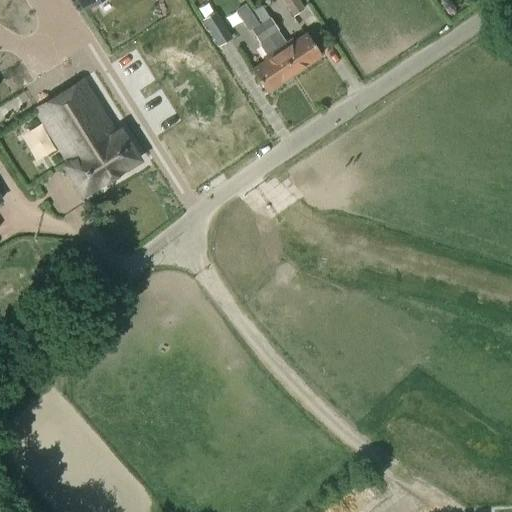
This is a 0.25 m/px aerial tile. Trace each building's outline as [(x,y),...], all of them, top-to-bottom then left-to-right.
[(76,0),(83,10),(99,0),(76,0)] [(280,0),(292,17),(303,9),(304,9),(297,0),(280,0)] [(230,38),(222,25),(215,13),(203,21),(218,45),(230,38)] [(252,14),(242,21),(248,30),(258,23),(252,14)] [(269,18),(260,24),(292,74),(320,55),(306,34),(294,42),(292,39),(287,43),(269,18)] [(260,24),(250,30),(258,43),(259,47),(266,57),(262,60),(263,62),(251,70),(265,92),(292,74),(260,24)] [(64,166),(82,194),(137,160),(119,132),(116,134),(82,80),(34,109),(68,164),(64,166)]
